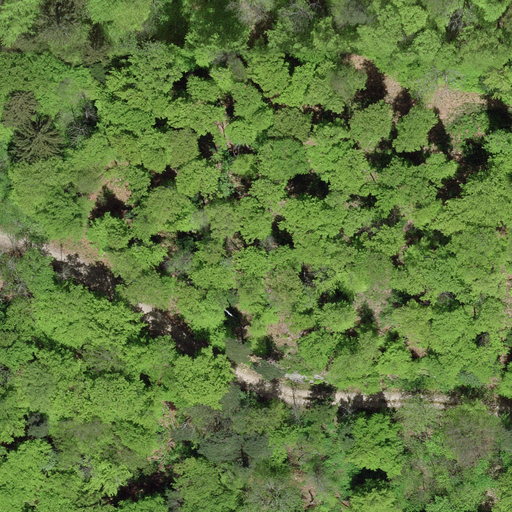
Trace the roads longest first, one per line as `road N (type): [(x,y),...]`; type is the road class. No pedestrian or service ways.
road 1 (track): [(511,416),(431,402),(313,402),(267,393),(197,356),(105,284),(0,236)]
road 2 (track): [(248,0),(398,86),(431,100),(511,113)]
